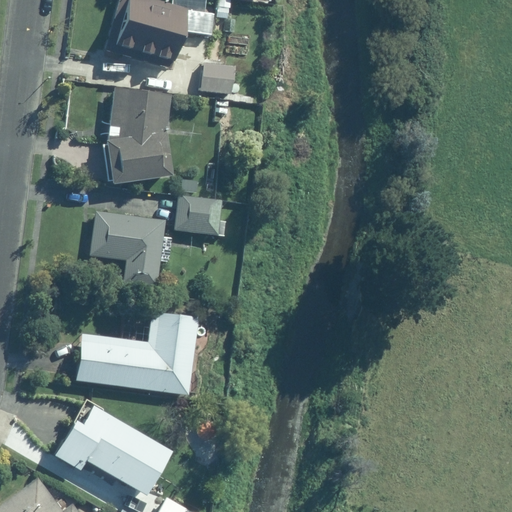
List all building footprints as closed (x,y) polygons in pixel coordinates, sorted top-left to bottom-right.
[(146,0),(120,0),(106,52),(106,55),(171,73),(187,11),(146,0)] [(238,67),(200,63),(197,92),(235,96),(238,67)] [(173,179),(169,138),(171,95),(110,91),(108,144),(100,145),(104,183),(111,182),(111,185),(173,179)] [(177,196),(172,230),(215,236),(220,202),(177,196)] [(88,256),(94,257),(125,262),(123,279),(155,283),(164,221),(94,211),(88,256)] [(82,334),(76,380),(188,397),(200,320),(152,313),(148,343),(82,334)] [(78,473),(84,464),(144,499),(171,453),(92,407),(81,425),(73,421),(52,457),(78,473)] [(77,511),(72,504),(60,511),(37,480),(0,506),(0,511),(77,511)] [(185,511),(168,500),(159,511),(185,511)]
